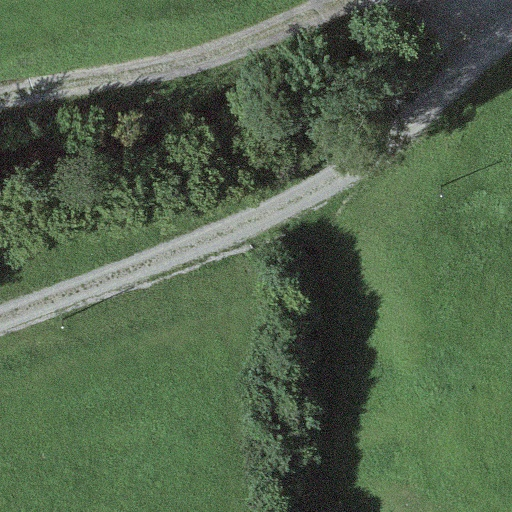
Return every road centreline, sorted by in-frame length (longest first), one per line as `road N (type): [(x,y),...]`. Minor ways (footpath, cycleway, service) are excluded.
road 1 (unclassified): [(511,31),(338,179),(0,319)]
road 2 (track): [(353,0),(173,66),(0,97)]
